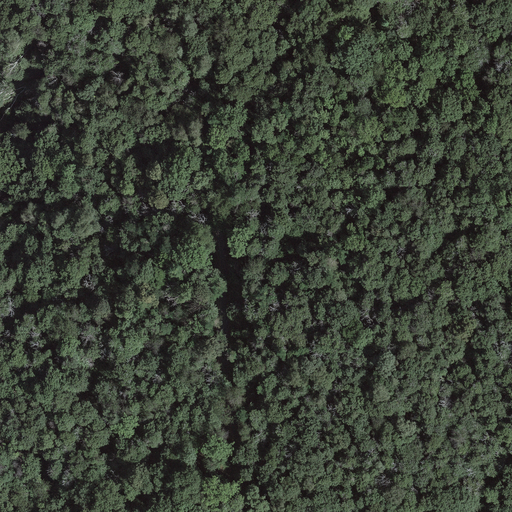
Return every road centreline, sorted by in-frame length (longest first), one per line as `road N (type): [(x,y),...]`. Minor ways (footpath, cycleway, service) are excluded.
road 1 (tertiary): [(243,511),(204,112),(187,60),(152,0)]
road 2 (tertiary): [(336,0),(370,44),(423,41),(449,53),(511,135)]
